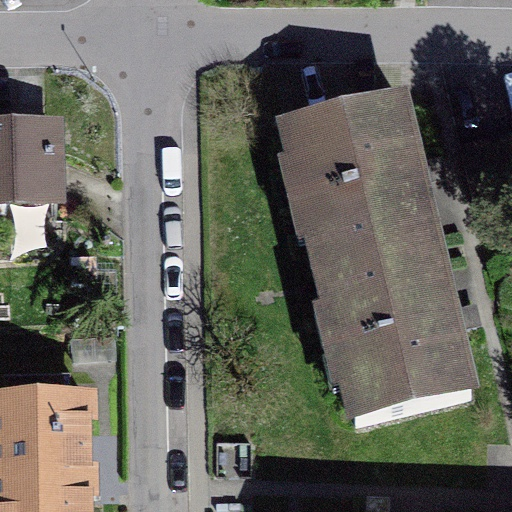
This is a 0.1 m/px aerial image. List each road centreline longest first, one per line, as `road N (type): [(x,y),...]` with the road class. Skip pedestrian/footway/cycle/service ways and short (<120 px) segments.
road 1 (residential): [(163,511),(157,35)]
road 2 (residential): [(511,40),(157,35)]
road 3 (residential): [(157,35),(0,38)]
